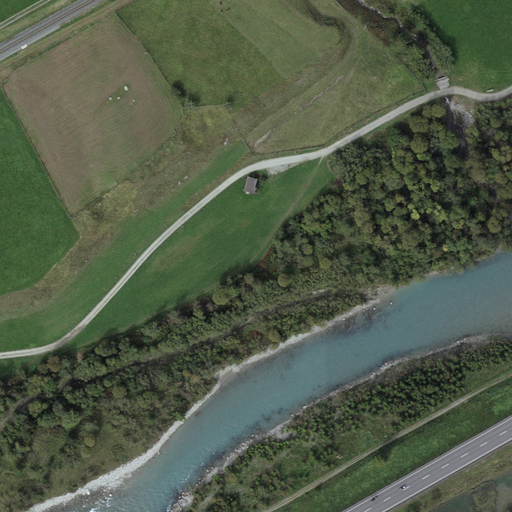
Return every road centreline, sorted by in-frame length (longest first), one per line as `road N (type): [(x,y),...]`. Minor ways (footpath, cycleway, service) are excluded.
road 1 (track): [(0,355),(51,347),(71,334),(159,239),(247,169),(324,152),(429,93),(493,96),(511,87)]
road 2 (track): [(265,511),(511,374)]
road 3 (primary): [(511,427),(363,511)]
road 4 (track): [(0,65),(117,0)]
